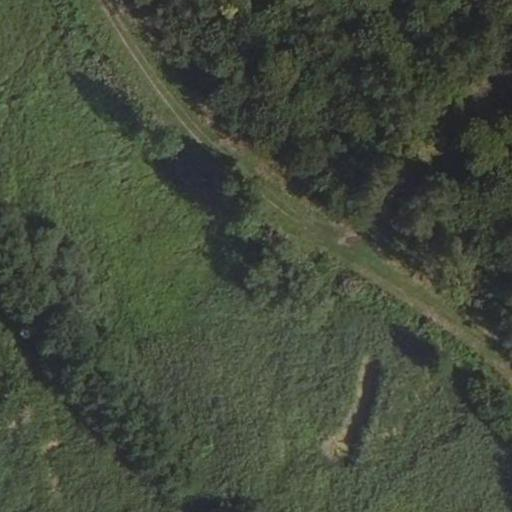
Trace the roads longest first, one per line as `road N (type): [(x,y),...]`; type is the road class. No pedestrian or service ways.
road 1 (track): [(350,252),(219,161),(162,96),(97,0)]
road 2 (track): [(350,252),(511,93)]
road 3 (track): [(511,354),(350,252)]
